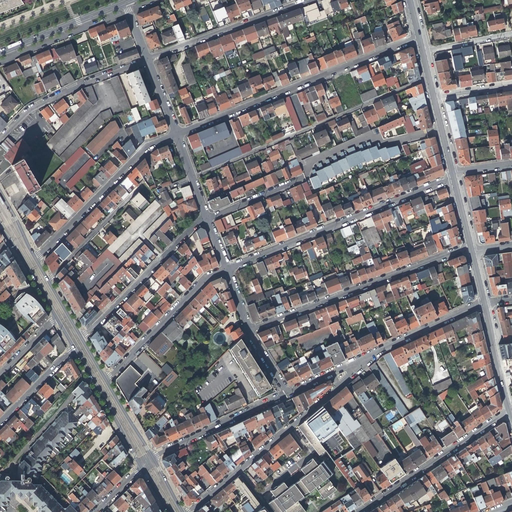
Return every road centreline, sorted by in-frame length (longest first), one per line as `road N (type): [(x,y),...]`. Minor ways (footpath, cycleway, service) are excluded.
road 1 (residential): [(175,133),(416,37)]
road 2 (residential): [(190,177),(426,78)]
road 3 (residential): [(186,511),(378,349)]
road 4 (residential): [(225,268),(453,175)]
road 5 (residential): [(470,245),(247,328)]
road 6 (residential): [(35,258),(144,148),(175,133)]
road 7 (residential): [(507,410),(357,511)]
road 8 (residential): [(205,218),(81,337)]
road 9 (residential): [(145,58),(305,0)]
road 10 (residential): [(145,58),(31,106),(0,136)]
road 11 (residential): [(105,379),(201,281),(225,268)]
road 12 (residential): [(153,457),(285,392)]
road 13 (secondary): [(74,348),(141,467)]
road 14 (secondary): [(0,52),(123,1)]
road 15 (residential): [(47,279),(138,187)]
